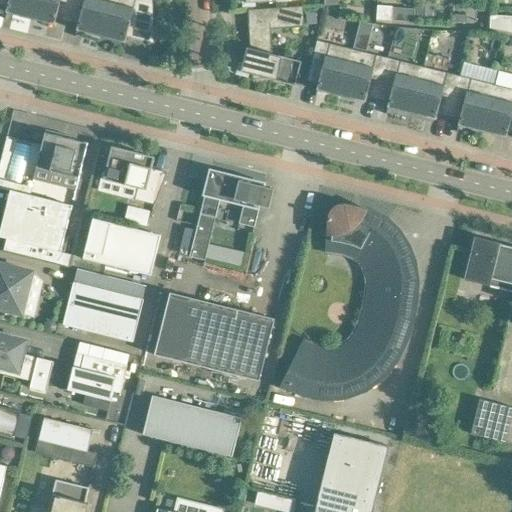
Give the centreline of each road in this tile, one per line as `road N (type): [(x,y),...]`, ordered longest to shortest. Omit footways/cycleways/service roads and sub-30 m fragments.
road 1 (tertiary): [(511,193),(198,115)]
road 2 (tertiary): [(198,115),(0,65)]
